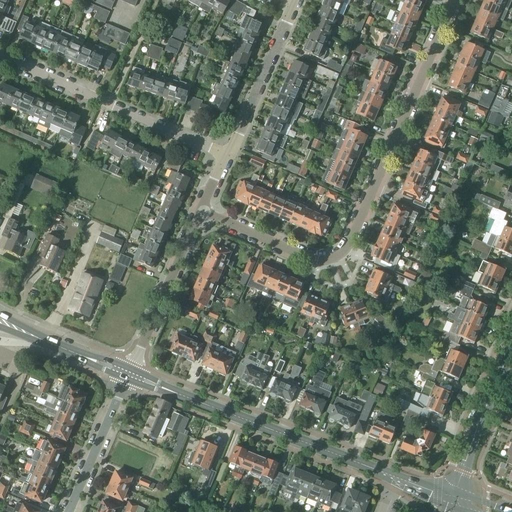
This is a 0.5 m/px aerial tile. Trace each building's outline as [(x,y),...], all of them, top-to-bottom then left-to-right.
[(26,1),(23,0),(21,0),(17,10),(21,12),(26,1)] [(100,5),(111,10),(113,5),(102,0),(100,5)] [(199,8),(209,14),(212,9),(216,0),(203,0),(202,3),(199,8)] [(225,0),(216,0),(212,9),(223,15),(230,2),(225,0)] [(234,0),(233,0),(228,11),(233,14),(239,3),(234,0)] [(334,0),(325,0),(322,8),(339,15),(344,4),(334,0)] [(400,0),(400,1),(404,3),(422,10),(426,0),(400,0)] [(511,0),(485,0),(485,1),(507,10),(508,11),(511,2),(511,0)] [(503,21),(508,11),(507,10),(485,1),(480,11),(498,19),(503,21)] [(97,12),(99,8),(88,3),(86,8),(97,12)] [(245,6),(239,3),(233,14),(239,17),(241,13),(245,6)] [(400,13),(399,14),(400,14),(417,21),(422,10),(404,3),(400,13)] [(169,6),(163,17),(163,18),(168,21),(174,9),(169,6)] [(256,12),(245,6),(241,13),(253,18),(256,12)] [(99,8),(97,12),(96,14),(108,18),(110,13),(99,8)] [(322,8),(318,19),(334,26),(339,15),(322,8)] [(180,13),(174,9),(168,21),(174,24),(180,13)] [(17,10),(13,21),(16,23),(21,12),(17,10)] [(498,19),(480,11),(476,22),(494,30),(498,19)] [(395,12),(391,23),(395,24),(400,27),(412,32),(417,21),(400,14),(399,14),(395,12)] [(94,19),(105,24),(108,18),(96,14),(94,19)] [(0,15),(0,28),(11,34),(16,23),(13,21),(2,16),(2,17),(0,15)] [(17,30),(22,32),(19,39),(30,44),(38,27),(27,22),(29,19),(23,16),(17,30)] [(244,31),(258,37),(261,31),(262,32),(265,26),(263,25),(245,17),(240,28),(245,31),(244,31)] [(318,19),(313,30),(329,38),(334,26),(318,19)] [(38,27),(30,44),(41,49),(51,27),(40,22),(38,27)] [(494,30),(476,22),(471,33),(489,41),(491,35),(502,40),(504,34),(493,30),(494,30)] [(363,26),(357,23),(354,32),(360,34),(363,26)] [(395,24),(390,35),(400,39),(408,42),(412,32),(400,27),(395,24)] [(108,25),(103,36),(108,38),(113,27),(108,25)] [(173,31),(185,36),(188,30),(176,25),(173,31)] [(62,32),(51,27),(41,49),(52,54),(62,32)] [(113,41),(118,29),(113,27),(108,38),(113,41)] [(118,29),(113,41),(119,43),(124,32),(118,29)] [(313,30),(308,41),(328,50),(328,49),(325,47),(329,38),(313,30)] [(173,31),(171,36),(183,42),(185,36),(173,31)] [(258,37),(244,31),(240,42),(253,48),(258,37)] [(73,37),(62,32),(52,54),(63,58),(73,37)] [(130,34),(124,32),(119,43),(125,45),(130,34)] [(362,34),(359,41),(364,44),(367,36),(362,34)] [(383,39),(378,50),(392,56),(395,50),(403,53),(408,42),(400,39),(390,35),(388,41),(383,39)] [(84,41),(73,37),(63,58),(74,63),(82,46),(84,41)] [(182,44),(170,38),(167,45),(179,50),(182,44)] [(308,41),(303,52),(320,59),(323,61),(326,55),(328,50),(308,41)] [(253,48),(240,42),(235,53),(249,59),(253,48)] [(361,54),(364,47),(358,44),(355,52),(361,54)] [(484,52),(466,44),(462,54),(485,64),(487,60),(485,59),(487,54),(489,55),(489,54),(484,52)] [(150,45),(147,57),(153,59),(157,47),(150,45)] [(179,50),(167,45),(165,50),(177,55),(179,50)] [(93,51),(82,46),(74,63),(86,68),(93,51)] [(163,49),(157,47),(153,59),(159,61),(163,49)] [(100,54),(93,51),(86,68),(97,73),(100,66),(109,70),(115,56),(105,52),(105,53),(101,51),(100,54)] [(235,53),(230,64),(244,70),(249,59),(235,53)] [(485,64),(462,54),(457,65),(475,72),(479,63),(485,65),(485,64)] [(352,55),(349,61),(355,64),(358,57),(352,55)] [(396,68),(374,59),(370,70),(391,79),(396,68)] [(295,61),(290,72),(306,80),(311,68),(295,61)] [(221,73),(225,75),(226,75),(239,81),(244,70),(230,64),(225,62),(221,73)] [(475,72),(457,65),(453,75),(470,83),(475,72)] [(315,74),(323,77),(323,76),(336,81),(339,75),(318,67),(315,74)] [(132,72),(127,86),(139,89),(144,72),(140,70),(133,68),(132,72)] [(369,70),(374,72),(370,82),(387,90),(391,79),(370,70),(369,70)] [(144,72),(139,89),(150,93),(156,75),(155,79),(154,79),(154,78),(151,77),(150,78),(149,77),(150,73),(144,72)] [(290,72),(285,84),(306,93),(307,93),(311,82),(306,80),(290,72)] [(156,75),(150,93),(162,97),(169,79),(156,75)] [(221,86),(216,83),(216,84),(234,92),(239,81),(226,75),(225,75),(221,86)] [(448,87),(465,94),(470,83),(453,75),(448,87)] [(169,79),(162,97),(173,101),(179,83),(169,79)] [(370,82),(365,80),(360,91),(382,100),(387,90),(370,82)] [(326,88),(332,91),(335,83),(329,81),(326,88)] [(179,83),(173,101),(185,105),(191,87),(186,85),(187,84),(180,82),(179,83)] [(0,103),(6,106),(13,89),(2,84),(0,88),(0,103)] [(234,92),(216,84),(211,94),(230,103),(234,92)] [(285,84),(280,95),(296,102),(299,96),(304,99),(306,93),(285,84)] [(496,96),(504,100),(508,90),(500,86),(496,96)] [(324,96),(322,96),(321,100),(327,102),(332,91),(326,88),(325,89),(327,90),(324,96)] [(13,89),(6,106),(17,111),(25,94),(13,89)] [(484,90),(477,105),(488,110),(494,95),(484,90)] [(360,91),(361,92),(357,102),(378,111),(382,100),(360,91)] [(25,94),(17,111),(28,116),(36,99),(25,94)] [(280,95),(275,106),(291,114),(298,117),(303,106),(296,102),(280,95)] [(504,100),(496,96),(490,112),(508,119),(511,109),(511,104),(508,103),(509,101),(504,100)] [(190,97),(186,110),(192,112),(196,99),(190,97)] [(214,109),(225,114),(230,103),(216,97),(210,110),(201,106),(198,114),(210,118),(214,109)] [(456,116),(458,117),(460,112),(461,113),(464,107),(460,105),(444,97),(443,99),(442,98),(438,108),(456,116)] [(28,116),(39,120),(46,103),(36,99),(28,116)] [(198,114),(201,106),(202,101),(196,99),(192,112),(198,114)] [(327,102),(321,100),(316,111),(322,114),(327,102)] [(355,107),(359,108),(356,114),(373,122),(378,111),(357,102),(355,107)] [(39,120),(37,125),(48,130),(50,125),(58,108),(46,103),(39,120)] [(340,109),(330,105),(328,111),(337,115),(340,109)] [(275,106),(270,117),(287,124),(291,126),(294,121),(296,122),(298,117),(291,114),(275,106)] [(474,113),(485,117),(488,111),(477,106),(474,113)] [(50,125),(61,130),(62,130),(69,113),(58,108),(50,125)] [(434,118),(453,127),(455,128),(459,117),(458,117),(456,116),(438,108),(434,118)] [(70,141),(79,145),(85,131),(76,127),(80,118),(75,116),(76,114),(70,111),(69,113),(62,130),(61,130),(58,135),(70,140),(70,141)] [(270,117),(265,128),(282,135),(286,137),(291,126),(287,124),(270,117)] [(429,129),(447,137),(449,137),(452,131),(453,127),(434,118),(429,129)] [(341,119),(339,124),(345,126),(343,129),(349,131),(345,140),(362,148),(367,137),(360,134),(363,128),(341,119)] [(314,133),(316,128),(317,125),(311,122),(308,130),(314,133)] [(326,132),(328,126),(322,123),(319,130),(326,132)] [(19,137),(21,133),(10,128),(8,132),(19,137)] [(265,128),(261,140),(280,148),(283,149),(287,138),(286,137),(282,135),(265,128)] [(425,140),(425,141),(444,149),(449,138),(447,137),(429,129),(425,139),(425,140)] [(94,131),(86,147),(94,152),(95,149),(98,150),(99,148),(100,149),(100,148),(106,152),(108,147),(112,149),(119,137),(108,131),(105,137),(94,131)] [(30,142),(32,138),(21,133),(19,137),(30,142)] [(112,149),(109,154),(120,160),(123,155),(130,142),(119,137),(112,149)] [(471,137),(467,145),(475,148),(478,141),(471,137)] [(41,147),(42,142),(32,138),(30,142),(41,147)] [(340,138),(335,149),(340,151),(340,150),(357,158),(362,148),(345,140),(340,138)] [(476,150),(485,154),(490,143),(481,139),(476,150)] [(261,140),(256,151),(263,154),(261,158),(273,163),(280,148),(261,140)] [(314,140),(311,148),(318,151),(322,143),(314,140)] [(52,152),(54,147),(42,142),(41,147),(45,148),(44,151),(50,154),(51,151),(52,152)] [(124,156),(123,157),(126,158),(127,157),(134,161),(141,148),(130,142),(123,155),(124,156)] [(141,148),(134,161),(139,164),(139,165),(142,167),(143,166),(144,167),(151,154),(141,148)] [(335,149),(331,159),(353,169),(357,158),(340,150),(340,151),(335,149)] [(428,154),(420,151),(415,162),(436,171),(441,161),(451,165),(454,159),(431,149),(428,154)] [(456,159),(468,164),(470,158),(458,153),(456,159)] [(145,167),(144,168),(148,170),(148,169),(155,172),(162,159),(151,154),(144,167),(145,167)] [(263,169),(266,162),(253,156),(249,163),(263,169)] [(178,172),(181,166),(166,157),(162,165),(178,172)] [(331,159),(326,170),(348,179),(353,169),(331,159)] [(304,161),(300,169),(298,175),(304,178),(310,164),(304,161)] [(436,171),(415,162),(411,172),(432,181),(435,174),(436,171)] [(285,170),(298,175),(300,169),(288,164),(285,170)] [(487,171),(506,179),(509,172),(490,164),(487,171)] [(113,174),(117,167),(112,165),(108,172),(113,174)] [(326,170),(321,181),(334,187),(333,189),(340,192),(341,190),(343,191),(348,179),(326,170)] [(190,179),(171,171),(167,182),(185,190),(190,179)] [(406,183),(427,193),(432,181),(411,172),(406,183)] [(32,186),(30,189),(52,198),(58,185),(56,183),(39,175),(37,174),(32,186)] [(257,184),(259,178),(253,175),(249,186),(244,184),(241,183),(234,198),(243,202),(243,203),(248,205),(256,187),(257,184)] [(134,187),(138,178),(133,176),(129,185),(134,187)] [(138,178),(134,187),(138,189),(142,180),(138,178)] [(166,182),(171,184),(166,196),(180,202),(185,190),(167,182),(166,182)] [(402,193),(402,194),(423,203),(427,193),(406,183),(402,193)] [(248,205),(248,204),(258,208),(265,191),(256,187),(248,205)] [(325,190),(318,187),(315,193),(322,196),(325,190)] [(442,193),(452,197),(455,191),(445,187),(442,193)] [(503,205),(511,209),(511,188),(510,187),(504,201),(505,201),(503,205)] [(269,213),(276,196),(265,191),(258,208),(269,213)] [(335,201),(338,195),(328,191),(326,197),(335,201)] [(477,193),(474,200),(492,208),(498,210),(500,204),(477,193)] [(162,207),(175,213),(180,202),(166,196),(162,207)] [(279,218),(287,201),(276,196),(269,213),(279,218)] [(288,197),(287,201),(279,218),(290,222),(297,205),(299,202),(288,197)] [(300,227),(308,210),(309,206),(299,202),(297,205),(290,222),(300,227)] [(310,232),(315,234),(315,233),(324,237),(331,222),(323,218),(328,206),(322,204),(318,214),(310,232)] [(395,205),(390,215),(400,219),(413,225),(415,220),(418,213),(395,204),(395,205)] [(445,210),(434,206),(432,213),(443,217),(445,210)] [(157,218),(171,224),(175,213),(162,207),(157,218)] [(492,208),(488,218),(494,221),(489,234),(511,243),(511,230),(505,228),(507,222),(503,221),(506,214),(498,210),(492,208)] [(300,227),(310,231),(310,232),(318,214),(308,210),(300,227)] [(429,220),(440,224),(442,219),(431,214),(429,220)] [(390,215),(386,226),(400,232),(403,233),(405,234),(409,235),(411,231),(413,225),(400,219),(390,215)] [(152,229),(166,235),(171,224),(157,218),(152,229)] [(2,236),(9,239),(4,250),(18,256),(26,237),(28,234),(18,230),(21,224),(10,219),(9,222),(2,236)] [(101,232),(99,238),(96,243),(119,253),(124,242),(114,238),(117,231),(105,226),(102,233),(101,232)] [(386,226),(381,236),(400,244),(401,244),(403,240),(405,234),(403,233),(400,232),(386,226)] [(148,240),(161,246),(166,235),(152,229),(148,240)] [(475,240),(471,247),(489,255),(491,249),(491,248),(495,249),(508,255),(507,257),(511,258),(511,256),(511,243),(489,234),(491,235),(487,245),(475,240)] [(44,257),(44,259),(41,266),(55,273),(64,253),(55,248),(59,241),(47,235),(38,256),(39,255),(44,257)] [(381,236),(377,246),(396,255),(398,251),(396,250),(399,243),(400,244),(401,245),(401,244),(400,244),(381,236)] [(145,246),(140,244),(138,249),(156,258),(161,246),(148,240),(145,246)] [(220,250),(213,247),(208,258),(227,266),(232,268),(234,263),(229,261),(236,246),(226,241),(223,249),(221,248),(220,250)] [(420,246),(429,249),(431,245),(422,241),(420,246)] [(377,246),(372,257),(389,265),(391,266),(394,259),(396,255),(377,246)] [(471,247),(471,248),(482,253),(480,259),(486,261),(489,255),(471,247)] [(138,249),(135,255),(133,261),(152,269),(156,258),(138,249)] [(119,257),(116,263),(126,267),(128,268),(130,262),(119,257)] [(227,266),(208,258),(204,268),(223,277),(225,273),(227,266)] [(250,260),(244,273),(249,276),(255,263),(250,260)] [(502,270),(483,261),(478,272),(501,282),(506,270),(503,268),(502,270)] [(113,271),(107,286),(112,289),(116,277),(121,279),(126,267),(116,263),(113,271)] [(250,280),(247,287),(252,289),(262,293),(271,271),(261,267),(260,266),(254,281),(250,280)] [(370,282),(391,291),(398,294),(400,289),(388,284),(391,278),(389,276),(390,272),(379,267),(377,271),(375,270),(370,282)] [(223,277),(204,268),(199,279),(218,287),(219,283),(217,282),(219,275),(223,277)] [(404,277),(414,281),(417,274),(406,270),(404,277)] [(271,271),(262,293),(272,297),(281,275),(271,271)] [(482,274),(478,285),(477,285),(492,292),(492,293),(495,295),(501,282),(478,272),(478,273),(482,274)] [(103,282),(83,273),(68,310),(89,318),(103,282)] [(244,273),(239,284),(244,286),(249,276),(244,273)] [(272,297),(272,300),(278,302),(282,304),(292,280),(281,275),(272,297)] [(218,287),(199,279),(194,290),(213,298),(215,293),(218,287)] [(292,280),(282,304),(297,310),(305,291),(301,289),(303,285),(292,280)] [(460,288),(462,288),(472,293),(475,286),(463,281),(460,288)] [(365,292),(374,296),(373,297),(386,303),(391,291),(370,282),(365,292)] [(461,294),(463,298),(459,307),(485,318),(490,306),(487,305),(486,306),(472,301),(473,299),(471,297),(471,296),(472,293),(462,288),(460,293),(461,294)] [(213,298),(194,290),(190,301),(209,309),(210,309),(213,303),(212,302),(214,298),(213,298)] [(308,295),(300,314),(311,318),(319,300),(308,295)] [(225,303),(235,308),(237,304),(226,299),(225,303)] [(311,318),(310,322),(313,324),(324,328),(327,322),(325,321),(328,314),(326,313),(330,305),(319,300),(311,318)] [(362,301),(351,306),(361,333),(362,332),(359,326),(365,324),(363,319),(370,316),(365,302),(363,303),(362,301)] [(252,302),(248,313),(252,315),(256,304),(252,302)] [(351,306),(340,310),(343,318),(341,319),(345,329),(353,325),(354,329),(353,330),(355,336),(361,333),(351,306)] [(485,318),(459,307),(458,307),(454,316),(450,314),(448,319),(453,321),(461,324),(479,332),(485,318)] [(187,309),(184,314),(194,318),(198,320),(201,315),(187,309)] [(210,310),(208,316),(217,320),(220,314),(210,310)] [(385,331),(391,325),(380,315),(375,320),(385,331)] [(426,316),(421,327),(425,330),(430,318),(426,316)] [(474,345),(479,332),(461,324),(453,321),(448,333),(447,333),(445,339),(451,342),(454,336),(455,336),(459,337),(471,342),(470,343),(474,345)] [(275,329),(266,326),(263,332),(272,336),(275,329)] [(206,345),(211,334),(204,332),(200,342),(206,345)] [(248,334),(242,332),(233,353),(239,355),(248,334)] [(211,334),(206,345),(212,347),(217,336),(211,334)] [(171,343),(174,344),(171,351),(183,357),(190,341),(178,336),(175,335),(171,343)] [(316,338),(314,344),(328,349),(330,336),(324,335),(322,340),(316,338)] [(190,341),(183,357),(194,362),(201,346),(198,344),(199,342),(199,341),(198,340),(197,338),(196,337),(195,337),(193,337),(192,337),(191,337),(190,341)] [(330,337),(328,349),(335,350),(337,338),(330,337)] [(445,339),(442,345),(449,348),(451,342),(445,339)] [(210,348),(202,365),(214,370),(221,353),(210,348)] [(450,348),(445,361),(463,368),(469,356),(450,348)] [(226,375),(233,358),(221,353),(214,370),(226,375)] [(240,363),(235,376),(241,379),(240,380),(241,381),(241,382),(241,384),(244,385),(247,384),(247,383),(251,385),(260,366),(262,367),(264,362),(262,361),(265,355),(264,355),(258,353),(256,358),(252,357),(251,356),(250,356),(249,357),(248,357),(247,357),(246,358),(245,359),(244,360),(243,365),(240,363)] [(335,353),(331,361),(337,363),(340,355),(335,353)] [(260,366),(251,385),(256,387),(255,389),(256,390),(259,392),(261,391),(261,390),(262,390),(269,375),(271,370),(266,367),(270,357),(265,355),(262,361),(264,362),(262,367),(260,366)] [(418,371),(423,373),(436,378),(439,371),(455,378),(454,380),(458,381),(463,368),(445,361),(437,357),(433,367),(426,364),(420,367),(418,371)] [(279,360),(274,372),(280,374),(285,363),(279,360)] [(365,366),(350,360),(347,367),(361,373),(365,366)] [(285,400),(285,401),(285,403),(288,404),(290,404),(291,402),(292,403),(298,388),(300,384),(293,381),(294,378),(298,377),(302,369),(294,366),(290,376),(291,376),(281,398),(285,400)] [(388,371),(379,368),(377,375),(385,378),(388,371)] [(305,391),(299,406),(300,406),(299,408),(300,410),(303,411),(305,410),(305,409),(310,411),(320,388),(326,375),(317,371),(312,382),(313,384),(315,385),(313,388),(308,386),(305,391)] [(274,398),(276,397),(276,396),(281,398),(291,376),(290,376),(285,373),(282,381),(276,378),(269,393),(270,394),(270,395),(271,397),(274,398)] [(426,382),(421,394),(428,397),(447,405),(453,393),(449,391),(448,393),(434,387),(435,384),(433,384),(436,378),(423,373),(421,380),(426,382)] [(39,392),(42,393),(45,395),(49,385),(43,382),(39,392)] [(372,394),(380,397),(384,388),(376,384),(372,394)] [(57,399),(56,399),(80,410),(86,395),(85,395),(76,391),(76,390),(71,388),(71,389),(63,386),(57,399)] [(40,397),(42,393),(39,392),(39,390),(34,388),(31,394),(40,397)] [(320,388),(310,411),(314,413),(314,414),(315,416),(318,417),(320,417),(320,415),(321,416),(328,401),(331,393),(320,388)] [(364,392),(361,401),(366,403),(366,402),(369,395),(364,392)] [(409,410),(420,415),(419,416),(428,419),(431,412),(439,415),(438,417),(442,418),(447,405),(428,397),(421,394),(417,403),(424,408),(424,409),(422,409),(410,404),(408,410),(409,410)] [(363,410),(360,416),(367,419),(376,397),(369,395),(366,402),(363,410)] [(332,423),(334,423),(335,422),(340,424),(348,405),(347,405),(348,403),(336,398),(334,403),(335,404),(328,419),(329,419),(329,420),(329,422),(332,423)] [(44,406),(47,407),(47,408),(75,421),(80,410),(56,399),(53,405),(46,402),(44,406)] [(151,417),(162,422),(169,407),(158,402),(151,417)] [(344,426),(343,427),(344,429),(347,430),(349,429),(349,428),(351,429),(357,413),(350,410),(351,407),(348,405),(340,424),(344,426)] [(45,411),(57,417),(54,424),(70,431),(75,421),(47,408),(45,411)] [(399,414),(405,416),(406,417),(406,415),(409,410),(408,410),(407,410),(402,408),(399,414)] [(406,415),(412,418),(413,419),(417,421),(419,416),(420,415),(409,410),(406,415)] [(174,415),(168,429),(177,433),(183,418),(174,415)] [(406,417),(405,416),(401,427),(407,430),(412,419),(413,419),(412,418),(406,415),(406,417)] [(145,433),(156,438),(162,422),(151,417),(145,433)] [(376,419),(369,436),(379,441),(386,423),(376,419)] [(386,423),(379,441),(389,445),(397,428),(398,424),(388,420),(387,423),(386,423)] [(360,421),(357,428),(356,431),(363,434),(367,424),(360,421)] [(34,426),(25,422),(22,427),(32,431),(34,426)] [(54,424),(50,434),(66,441),(70,431),(54,424)] [(20,432),(30,436),(32,431),(22,427),(20,432)] [(417,441),(421,452),(423,456),(426,455),(427,451),(428,451),(436,433),(424,428),(419,440),(417,441)] [(179,433),(177,439),(184,442),(186,437),(179,433)] [(399,449),(416,456),(417,455),(420,457),(423,456),(421,452),(417,441),(416,441),(404,436),(399,448),(399,449)] [(44,441),(40,452),(44,454),(44,453),(60,460),(64,450),(48,443),(44,441)] [(196,456),(192,454),(189,464),(206,470),(203,476),(209,478),(205,486),(211,488),(217,474),(211,472),(214,464),(212,464),(218,449),(210,446),(209,444),(205,442),(202,443),(201,443),(196,456)] [(236,466),(231,476),(236,478),(247,453),(247,452),(236,448),(230,463),(236,466)] [(34,450),(32,455),(41,459),(39,464),(55,471),(60,460),(44,453),(44,454),(40,452),(34,450)] [(236,478),(234,483),(238,484),(240,479),(241,480),(244,471),(248,473),(247,476),(249,477),(249,476),(257,457),(247,453),(236,478)] [(249,476),(255,479),(253,485),(257,487),(259,482),(267,461),(257,457),(249,476)] [(29,459),(27,464),(32,466),(29,472),(29,473),(51,481),(55,471),(39,464),(29,459)] [(267,461),(259,482),(270,486),(279,465),(268,460),(267,461)] [(221,483),(228,465),(223,463),(215,481),(221,483)] [(296,496),(304,474),(294,470),(285,491),(292,493),(290,498),(294,499),(295,496),(296,496)] [(283,475),(278,472),(273,484),(279,486),(283,475)] [(21,477),(19,481),(24,483),(25,483),(46,492),(51,481),(29,473),(26,479),(21,477)] [(134,481),(116,473),(111,484),(127,491),(129,484),(132,485),(134,481)] [(300,497),(306,499),(315,478),(304,474),(296,496),(294,499),(298,501),(300,497)] [(153,490),(155,484),(141,478),(138,484),(153,490)] [(317,504),(325,483),(315,478),(306,499),(317,504)] [(0,490),(6,493),(9,487),(0,482),(0,490)] [(14,489),(12,494),(24,500),(26,496),(41,503),(46,492),(25,483),(24,483),(21,492),(14,489)] [(334,492),(336,487),(325,483),(317,504),(316,508),(320,509),(321,505),(331,509),(333,503),(338,505),(342,495),(334,492)] [(106,495),(122,501),(127,491),(111,484),(106,495)] [(348,491),(340,511),(351,511),(359,495),(348,491)] [(351,511),(363,511),(369,499),(359,495),(351,511)] [(129,502),(126,508),(135,511),(143,511),(145,509),(139,506),(129,502)] [(8,507),(6,511),(7,511),(37,511),(23,506),(17,503),(14,510),(8,507)] [(103,503),(99,511),(124,511),(118,510),(103,503)]
